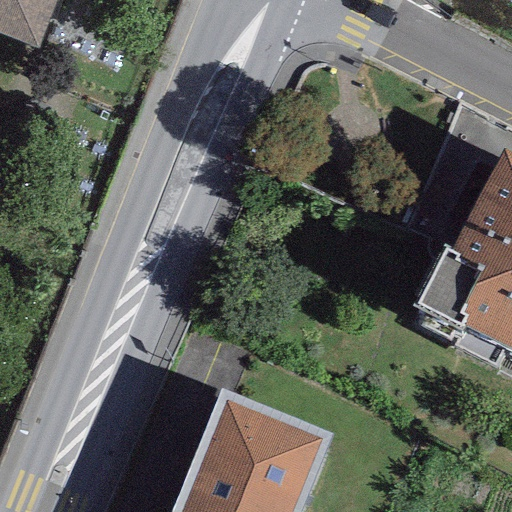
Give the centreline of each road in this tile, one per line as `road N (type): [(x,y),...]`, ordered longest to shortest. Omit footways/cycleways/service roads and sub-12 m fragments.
road 1 (residential): [(47,511),(271,0)]
road 2 (residential): [(511,99),(323,0)]
